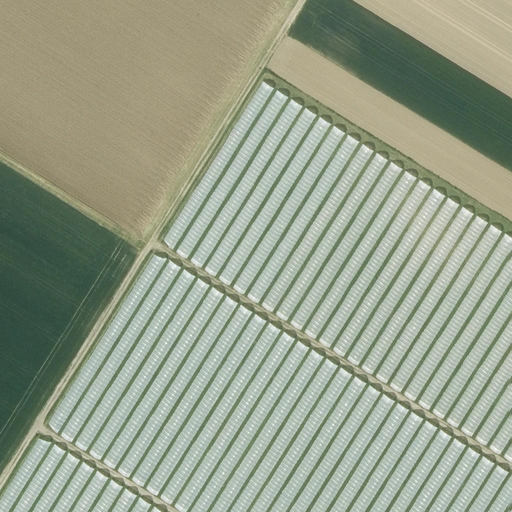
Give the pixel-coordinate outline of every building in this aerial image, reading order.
[(332,354),(346,363),(442,196),(432,190),(433,190),(418,181),(404,173),(404,172),(390,163),(377,156),(340,220),(349,225),(365,196),(368,198),(293,330),(306,337),(305,338),(320,346),(332,353),(332,354)] [(432,246),(435,248),(459,206),(449,200),(419,250),(422,252),(418,259),(423,261),(432,246)] [(365,375),(375,380),(432,277),(436,279),(472,214),(462,209),(435,257),(437,258),(431,269),(429,268),(423,279),(419,277),(365,375)] [(452,285),(393,392),(404,398),(403,399),(418,407),(418,408),(434,417),(511,276),(511,239),(503,235),(503,234),(489,226),(489,225),(473,216),(380,384),(390,389),(461,262),(468,266),(457,287),(452,285)] [(279,321),(288,326),(345,227),(336,221),(279,321)] [(285,234),(249,303),(261,309),(297,240),(285,234)] [(511,284),(439,420),(447,424),(446,426),(461,434),(461,435),(475,442),(511,373),(511,362),(511,365),(505,361),(511,348),(511,284)] [(350,365),(360,371),(403,292),(394,287),(350,365)] [(118,478),(128,484),(186,387),(184,385),(181,390),(178,388),(157,424),(152,421),(118,478)] [(105,470),(115,475),(153,409),(143,404),(105,470)] [(511,416),(492,454),(503,460),(503,461),(511,465),(511,416)] [(482,511),(504,473),(496,469),(497,468),(478,458),(449,511),(482,511)] [(235,511),(248,511),(269,479),(265,477),(260,485),(255,481),(235,511)] [(284,501),(276,511),(289,511),(293,506),(284,501)]
